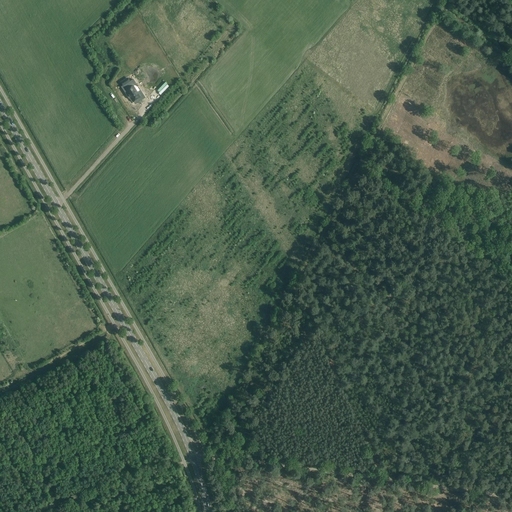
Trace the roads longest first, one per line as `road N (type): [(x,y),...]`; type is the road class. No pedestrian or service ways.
road 1 (primary): [(209,511),(177,418),(0,102)]
road 2 (track): [(193,457),(385,479)]
road 3 (track): [(193,457),(40,511)]
road 4 (track): [(385,479),(511,496)]
